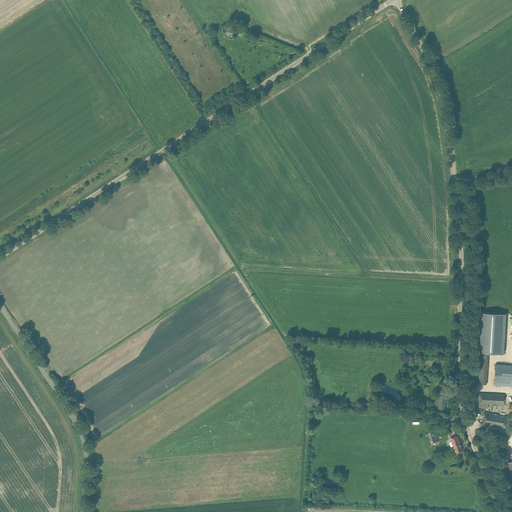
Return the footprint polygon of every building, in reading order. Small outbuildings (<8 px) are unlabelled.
[(223,27),(222,33),(232,35),(234,25),(228,24),(227,27),(223,27)] [(478,353),(504,354),(506,314),(481,312),(478,353)] [(494,385),(511,386),(511,365),(496,364),(494,385)] [(484,408),(485,403),(504,404),(504,394),(480,393),(479,407),(484,408)] [(482,423),(505,428),(507,417),(485,412),(482,423)] [(439,441),(437,431),(431,433),(434,442),(439,441)] [(455,453),(458,452),(462,450),(457,435),(450,438),(451,442),(449,442),(451,447),(453,446),(455,453)]
